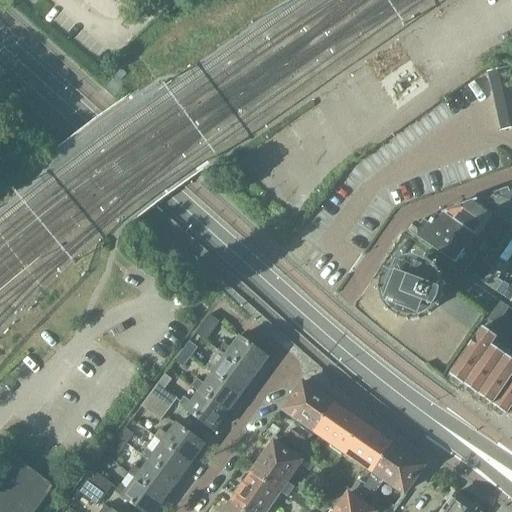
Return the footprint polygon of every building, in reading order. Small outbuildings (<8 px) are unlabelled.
[(511,89),(507,69),(488,73),(501,131),(511,128),(511,89)] [(506,223),(511,214),(511,188),(495,194),(485,208),(494,214),(494,215),(506,223)] [(494,214),(485,208),(477,201),(460,207),(486,226),(494,215),(494,214)] [(486,226),(460,207),(443,214),(477,238),(486,226)] [(477,238),(443,214),(440,218),(437,216),(430,225),(465,250),(469,243),(479,250),(484,243),(477,238)] [(503,254),(511,242),(511,214),(506,223),(511,227),(511,228),(487,265),(493,269),(503,254)] [(418,223),(411,233),(466,272),(476,258),(465,250),(430,225),(424,221),(421,225),(418,223)] [(511,242),(503,254),(510,259),(511,256),(511,242)] [(395,274),(391,279),(389,283),(387,288),(387,293),(389,304),(391,308),(394,312),(399,316),(403,318),(408,319),(413,320),(417,320),(423,318),(428,315),(430,314),(433,311),(436,307),(438,302),(439,297),(439,292),(438,283),(435,279),(432,275),(427,271),(423,269),(418,267),(413,267),(409,267),(403,269),(398,271),(395,274)] [(510,308),(500,302),(488,320),(497,327),(510,308)] [(209,316),(195,335),(206,343),(220,325),(209,316)] [(482,329),(450,376),(507,416),(511,409),(511,364),(490,349),(497,339),(482,329)] [(268,359),(239,338),(231,349),(224,345),(219,352),(225,357),(226,356),(255,378),(268,359)] [(189,343),(182,353),(191,359),(198,350),(189,343)] [(191,359),(182,353),(175,363),(183,369),(191,359)] [(217,368),(211,363),(205,370),(212,375),(212,374),(242,396),(255,378),(226,356),(225,357),(217,368)] [(212,374),(212,375),(204,386),(198,381),(192,388),(199,393),(228,414),(242,396),(212,374)] [(314,432),(334,404),(308,387),(307,383),(300,384),(301,388),(284,412),(314,432)] [(157,386),(149,397),(169,412),(177,401),(157,386)] [(191,404),(184,399),(179,406),(215,432),(228,414),(199,393),(191,404)] [(169,412),(149,397),(141,408),(160,423),(169,412)] [(336,406),(334,404),(314,432),(332,445),(330,448),(342,455),(363,425),(345,412),(345,411),(345,408),(340,405),(337,405),(336,406)] [(161,431),(155,439),(162,443),(191,465),(205,446),(176,425),(167,436),(161,431)] [(363,425),(342,455),(341,456),(353,464),(354,462),(372,474),(393,446),(390,444),(391,443),(390,440),(385,437),(382,437),(382,438),(363,425)] [(125,430),(118,439),(127,445),(134,436),(125,430)] [(298,450),(304,442),(292,433),(286,441),(298,450)] [(127,445),(118,439),(111,449),(119,455),(127,445)] [(149,462),(149,461),(178,483),(191,465),(162,443),(154,455),(147,449),(141,456),(149,462)] [(270,448),(252,474),(280,493),(301,463),(277,446),(276,443),(269,444),(270,448)] [(305,445),(298,455),(305,460),(312,450),(305,445)] [(364,500),(371,489),(376,493),(384,481),(403,494),(420,471),(423,470),(422,463),(418,464),(393,446),(373,473),(365,484),(357,495),(364,500)] [(0,459),(0,511),(34,511),(53,487),(5,452),(0,459)] [(135,467),(129,474),(136,480),(165,501),(178,483),(149,461),(149,462),(141,472),(135,467)] [(93,473),(85,483),(105,497),(112,487),(93,473)] [(244,485),(231,503),(243,511),(266,511),(280,493),(252,474),(250,476),(249,475),(246,476),(243,481),(243,484),(244,485)] [(357,495),(365,484),(358,479),(351,490),(357,495)] [(115,493),(122,498),(141,511),(156,511),(165,501),(136,480),(128,490),(121,485),(115,493)] [(105,497),(85,483),(78,492),(98,507),(105,497)] [(371,511),(347,495),(335,511),(331,511),(330,511),(374,511),(371,511)] [(455,495),(443,511),(477,511),(475,510),(455,495)] [(310,500),(303,510),(306,511),(311,511),(317,504),(310,500)] [(243,511),(231,503),(225,511),(243,511)]
